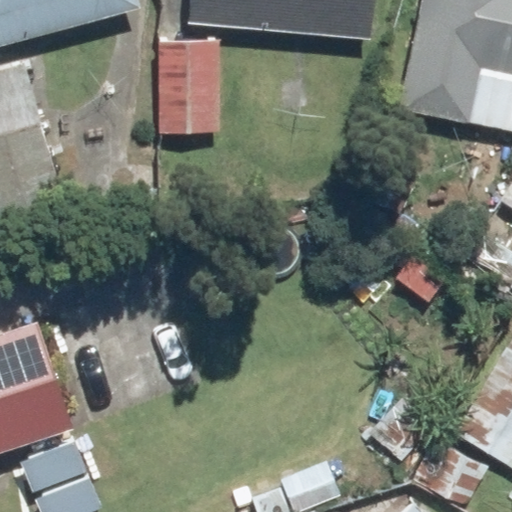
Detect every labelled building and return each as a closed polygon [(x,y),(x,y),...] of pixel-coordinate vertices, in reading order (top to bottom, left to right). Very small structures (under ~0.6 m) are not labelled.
[(0,0),(0,38),(131,0),(0,0)] [(191,0),(190,22),(371,31),(372,0),(191,0)] [(424,0),(417,0),(401,104),(511,121),(511,0),(426,0),(424,0)] [(214,127),(217,33),(160,31),(158,126),(214,127)] [(0,214),(62,196),(21,61),(0,66),(0,214)] [(0,441),(71,418),(36,313),(0,325),(0,441)] [(511,461),(511,334),(459,433),(511,461)]
